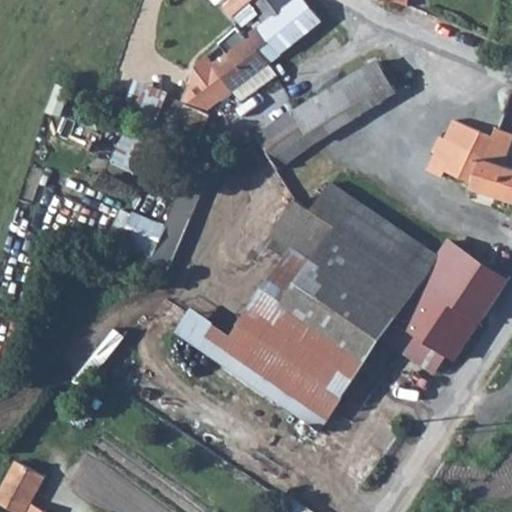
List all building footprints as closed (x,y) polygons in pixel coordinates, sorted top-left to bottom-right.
[(243,0),(225,0),(219,5),(228,16),(246,4),(243,0)] [(288,1),(286,0),(243,0),(246,4),(260,22),(288,1)] [(301,0),(289,0),(288,1),(260,22),(258,24),(269,38),(252,51),(271,75),(274,73),(266,63),(319,19),(301,0)] [(254,89),(271,75),(252,51),(269,38),(258,24),(241,37),(244,41),(209,67),(227,92),(246,79),(254,89)] [(383,99),(363,68),(351,75),(368,103),(345,118),(348,123),(370,109),(369,108),(383,99)] [(368,103),(351,75),(328,89),(345,118),(368,103)] [(345,118),(328,89),(290,113),(309,141),(312,146),(328,136),(348,123),(345,118)] [(290,113),(289,112),(256,134),(279,168),(301,153),(312,146),(309,141),(290,113)] [(483,148),(488,133),(454,118),(452,117),(443,137),(457,142),(481,152),(483,148)] [(511,141),(511,126),(497,120),(492,135),(488,133),(483,148),(506,157),(511,141)] [(116,159),(136,168),(152,134),(132,124),(116,159)] [(248,188),(279,168),(256,134),(223,155),(248,188)] [(451,159),(457,142),(443,137),(438,135),(431,152),(451,159)] [(447,169),(511,193),(511,159),(506,157),(483,148),(481,152),(457,142),(451,159),(447,169)] [(315,255),(357,190),(333,175),(316,200),(299,190),(276,227),(315,255)] [(141,211),(126,247),(176,267),(207,186),(187,178),(170,222),(141,211)] [(389,331),(424,276),(435,258),(395,233),(401,219),(357,190),(315,255),(289,295),(375,353),(389,331)] [(435,258),(444,246),(401,219),(395,233),(435,258)] [(482,316),(498,293),(511,273),(452,233),(444,246),(435,258),(424,276),(482,316)] [(456,357),(482,316),(424,276),(389,331),(411,346),(419,332),(456,357)] [(336,411),(363,370),(375,353),(289,295),(269,281),(237,329),(216,315),(208,327),(336,411)] [(357,419),(370,396),(354,388),(342,411),(357,419)] [(45,511),(47,509),(31,500),(46,474),(17,458),(0,489),(0,502),(17,511),(45,511)]
